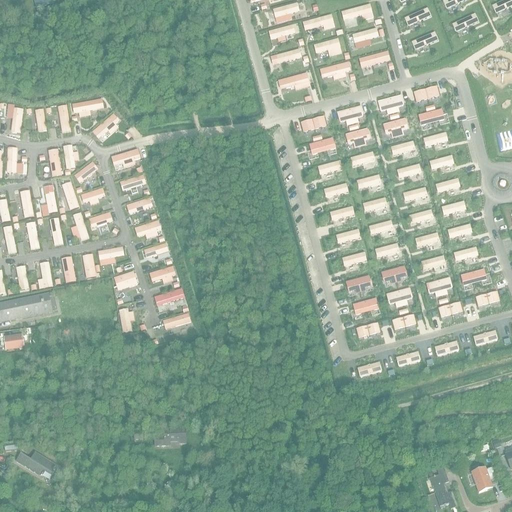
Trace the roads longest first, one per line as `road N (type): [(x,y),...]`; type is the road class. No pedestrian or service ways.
road 1 (unknown): [(0,38),(81,23),(189,34),(222,86),(247,186),(268,212),(296,373),(317,414)]
road 2 (unknown): [(0,423),(142,414),(188,419),(243,443),(317,414),(410,405),(511,374)]
